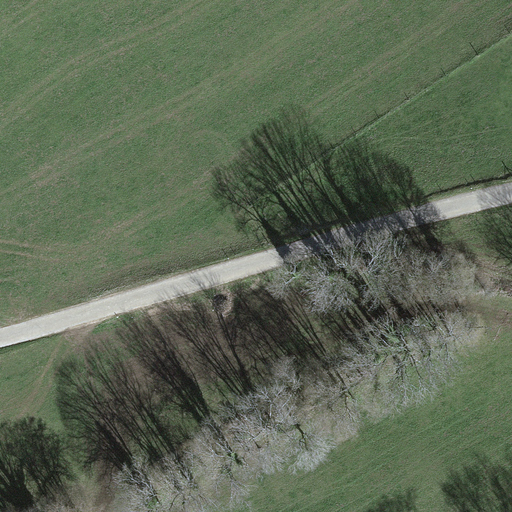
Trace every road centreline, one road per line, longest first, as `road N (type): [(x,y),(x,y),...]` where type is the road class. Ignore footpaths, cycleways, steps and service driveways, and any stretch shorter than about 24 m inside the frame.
road 1 (tertiary): [(0,337),(511,193)]
road 2 (track): [(306,248),(438,255),(511,281)]
